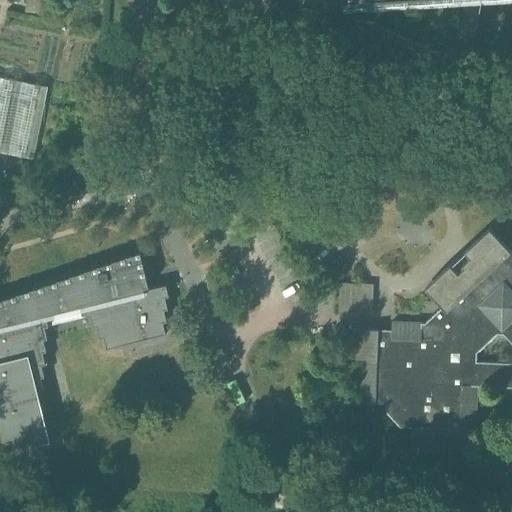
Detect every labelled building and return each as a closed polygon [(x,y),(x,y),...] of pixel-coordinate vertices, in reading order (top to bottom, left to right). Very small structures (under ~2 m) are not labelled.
[(44,0),(27,0),(27,11),(44,13),(44,0)] [(511,0),(342,0),(345,11),(511,0)] [(0,151),(34,158),(48,86),(0,77),(0,151)] [(490,230),(471,247),(475,252),(462,264),(466,269),(461,273),(453,264),(429,286),(445,304),(424,323),(391,322),(391,336),(378,335),(378,330),(353,329),(352,358),(361,358),(360,402),(387,403),(387,412),(400,426),(411,427),(411,440),(411,450),(469,452),(470,428),(476,429),(477,386),(511,387),(511,414),(510,436),(511,436),(511,242),(506,248),(490,230)] [(144,289),(144,287),(141,275),(146,274),(141,252),(125,255),(126,257),(112,260),(112,261),(98,265),(98,266),(84,270),(85,271),(71,274),(71,275),(57,279),(57,280),(43,284),(44,285),(30,288),(30,289),(16,293),(16,294),(2,298),(3,299),(0,299),(0,452),(51,440),(38,390),(44,389),(41,377),(45,376),(42,364),(46,363),(43,352),(47,351),(44,339),(48,338),(45,327),(49,326),(46,314),(83,305),(86,316),(90,315),(93,327),(97,326),(100,338),(104,337),(107,348),(166,334),(164,322),(167,321),(165,309),(168,308),(166,297),(169,296),(167,284),(144,289)] [(213,293),(221,291),(216,271),(208,274),(213,293)] [(340,282),(339,313),(372,314),(374,284),(340,282)]
